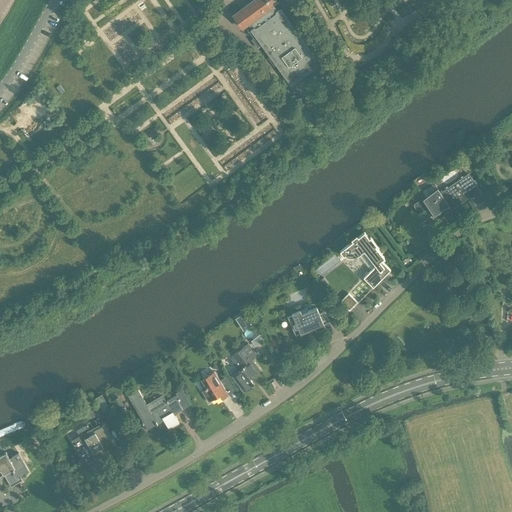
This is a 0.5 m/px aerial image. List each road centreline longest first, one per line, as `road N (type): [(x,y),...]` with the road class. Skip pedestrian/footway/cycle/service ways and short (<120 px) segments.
road 1 (unclassified): [(93,511),(297,386),(456,232),(485,215),(511,213)]
road 2 (primary): [(172,511),(403,389),(511,367)]
